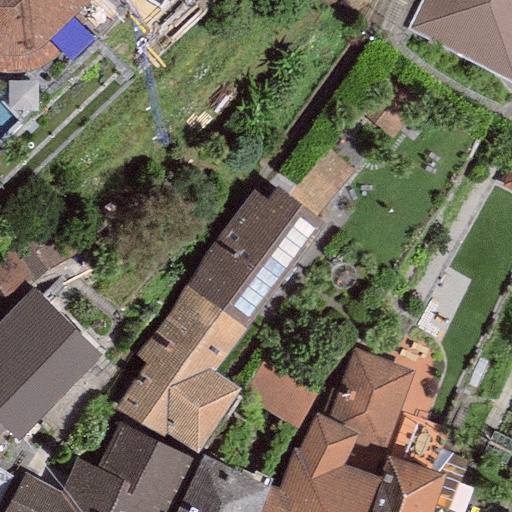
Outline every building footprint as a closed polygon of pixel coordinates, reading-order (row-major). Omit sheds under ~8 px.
[(74,14),(61,0),(0,0),(0,53),(7,55),(20,54),(32,49),(44,43),(47,39),(74,14)] [(61,0),(74,14),(88,0),(61,0)] [(511,0),(421,0),(406,32),(511,83),(511,0)] [(0,71),(17,73),(35,69),(46,64),(59,53),(47,39),(44,43),(32,49),(20,54),(7,55),(0,53),(0,71)] [(326,147),(289,194),(317,216),(353,171),(326,147)] [(253,188),(185,285),(246,325),(324,221),(317,216),(289,194),(276,185),(266,198),(253,188)] [(145,363),(116,407),(161,437),(165,431),(196,452),(239,387),(215,371),(246,325),(185,285),(136,357),(145,363)] [(34,287),(0,321),(0,421),(19,441),(103,355),(34,287)] [(353,349),(328,419),(355,433),(342,466),(377,477),(386,454),(400,413),(413,372),(353,349)] [(261,363),(242,395),(296,426),(315,394),(261,363)] [(328,419),(315,412),(297,449),(292,446),(278,486),(269,484),(258,511),(366,511),(377,477),(342,466),(355,433),(328,419)] [(448,430),(400,413),(386,454),(430,467),(448,430)] [(166,511),(192,456),(116,423),(97,466),(77,458),(63,490),(21,472),(3,511),(157,511),(159,509),(166,511)] [(258,511),(269,484),(201,453),(174,511),(258,511)] [(386,454),(377,477),(366,511),(431,511),(444,472),(430,467),(386,454)]
